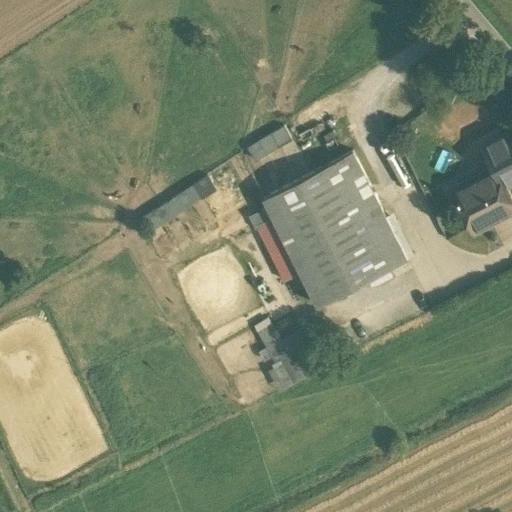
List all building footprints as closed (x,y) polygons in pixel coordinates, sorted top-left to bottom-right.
[(255,155),(292,134),(284,121),(248,141),(255,155)] [(511,138),(507,130),(483,143),(491,158),(511,147),(511,138)] [(511,147),(491,158),(495,164),(505,183),(511,179),(511,147)] [(353,148),(264,194),(318,301),(390,265),(357,201),(375,192),(353,148)] [(496,169),(470,182),(466,179),(455,185),(455,194),(458,201),(464,198),(472,213),(466,216),(470,223),(478,228),(492,221),(492,214),(506,207),(509,212),(511,210),(511,196),(505,183),(495,164),(494,165),(496,169)] [(151,227),(203,190),(193,176),(141,213),(151,227)] [(336,315),(353,345),(368,336),(352,306),(336,315)] [(307,342),(295,320),(276,330),(300,377),(319,367),(307,342)] [(321,336),(307,342),(319,367),(334,359),(321,336)]
